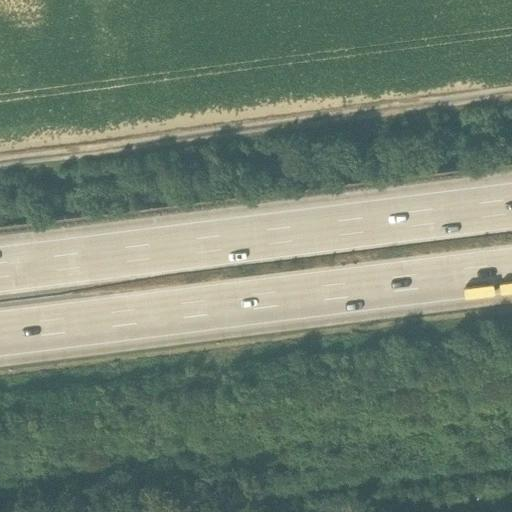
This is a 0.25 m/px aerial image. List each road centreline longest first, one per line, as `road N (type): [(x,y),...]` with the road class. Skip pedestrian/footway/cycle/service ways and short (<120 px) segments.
road 1 (motorway): [(0,339),(511,270)]
road 2 (motorway): [(511,203),(0,266)]
road 3 (track): [(511,105),(0,167)]
